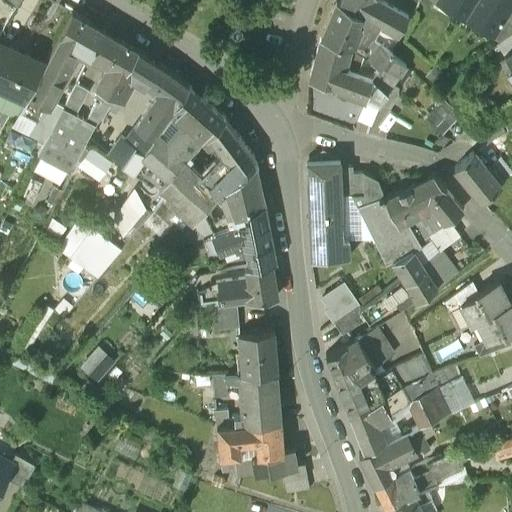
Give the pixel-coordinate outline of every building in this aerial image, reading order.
[(339,1),(337,0),(334,0),(320,35),(320,36),(352,45),(357,33),(372,44),(366,55),(379,64),(380,64),(382,61),(387,65),(388,64),(399,72),(405,63),(389,51),(391,48),(369,31),(361,25),(361,23),(357,21),(360,13),(339,1)] [(339,0),(339,1),(360,13),(375,21),(397,34),(408,14),(382,0),(339,0)] [(471,0),(444,0),(464,12),(471,0)] [(471,0),(464,12),(491,29),(508,3),(509,0),(471,0)] [(511,5),(508,3),(491,29),(488,33),(499,40),(511,30),(511,5)] [(103,30),(71,11),(59,35),(77,46),(90,53),(103,30)] [(375,21),(360,13),(357,21),(361,23),(361,25),(369,31),(375,21)] [(136,49),(103,30),(90,53),(109,64),(93,94),(110,102),(116,91),(117,92),(127,74),(126,73),(130,66),(127,64),(136,49)] [(511,30),(499,40),(497,41),(504,51),(511,45),(511,30)] [(44,62),(27,94),(45,104),(49,97),(77,46),(59,35),(44,62)] [(352,45),(320,36),(309,78),(335,86),(341,65),(358,71),(363,54),(351,46),(352,45)] [(44,62),(0,41),(0,85),(26,97),(27,94),(44,62)] [(148,57),(136,49),(127,64),(130,66),(131,67),(135,70),(139,72),(148,57)] [(188,85),(165,68),(148,57),(139,72),(149,78),(143,86),(157,95),(147,111),(163,123),(174,108),(172,107),(188,85)] [(387,65),(382,61),(380,64),(379,64),(371,76),(387,91),(392,83),(399,72),(388,64),(387,65)] [(358,71),(341,65),(335,86),(379,102),(380,101),(387,91),(371,76),(358,71)] [(131,67),(130,66),(126,73),(127,74),(132,77),(135,70),(131,67)] [(88,90),(75,83),(63,105),(62,108),(74,114),(88,90)] [(387,91),(380,101),(389,106),(397,94),(398,86),(392,83),(387,91)] [(225,117),(189,84),(188,85),(172,107),(174,108),(192,123),(205,135),(207,137),(225,117)] [(110,102),(106,108),(117,114),(124,101),(120,99),(122,94),(117,92),(116,91),(110,102)] [(45,104),(27,94),(26,97),(19,109),(37,119),(45,104)] [(63,105),(49,97),(45,104),(37,119),(52,128),(62,108),(63,105)] [(459,111),(443,97),(424,117),(441,131),(459,111)] [(511,104),(511,102),(497,110),(503,119),(511,113),(511,104)] [(62,108),(52,128),(37,155),(67,171),(91,123),(85,120),(74,114),(62,108)] [(163,123),(147,111),(135,126),(153,138),(155,135),(163,123)] [(98,117),(89,113),(85,120),(91,123),(94,125),(98,117)] [(511,113),(503,119),(506,128),(511,124),(511,113)] [(225,117),(208,135),(222,153),(223,154),(201,177),(219,193),(225,187),(225,186),(228,184),(237,173),(254,157),(225,117)] [(192,123),(172,146),(185,157),(205,135),(192,123)] [(121,136),(109,153),(122,164),(134,148),(143,150),(143,151),(145,148),(153,138),(135,126),(125,139),(121,136)] [(155,135),(153,138),(145,148),(159,160),(170,148),(155,135)] [(86,145),(76,164),(101,176),(110,157),(86,145)] [(185,157),(172,146),(170,148),(159,160),(158,161),(171,173),(183,159),(185,157)] [(143,150),(134,148),(122,164),(130,170),(143,150)] [(489,170),(472,149),(453,165),(481,198),(503,179),(494,167),(489,170)] [(338,161),(322,152),(306,164),(309,238),(341,237),(341,236),(340,195),(339,164),(338,161)] [(201,177),(183,159),(171,173),(158,187),(165,193),(163,196),(193,222),(203,211),(208,206),(219,193),(201,177)] [(158,161),(143,177),(158,187),(171,173),(158,161)] [(228,184),(225,186),(225,187),(228,197),(227,198),(231,211),(235,223),(239,222),(245,219),(242,209),(263,202),(255,164),(228,184)] [(352,164),(339,164),(340,195),(351,194),(352,194),(353,194),(352,171),(352,164)] [(377,177),(363,170),(352,171),(353,194),(384,196),(377,177)] [(432,172),(384,196),(393,216),(397,225),(407,219),(416,214),(434,204),(431,199),(446,188),(432,172)] [(228,197),(225,187),(219,193),(226,213),(231,211),(227,198),(228,197)] [(446,188),(431,199),(434,204),(445,219),(462,206),(446,188)] [(121,227),(149,208),(136,190),(108,208),(121,227)] [(351,194),(340,195),(341,236),(348,235),(348,237),(372,236),(352,194),(351,194)] [(353,194),(352,194),(372,236),(385,263),(392,259),(413,247),(413,246),(421,243),(419,239),(407,219),(397,225),(393,216),(384,196),(353,194)] [(193,222),(163,196),(154,209),(172,225),(182,234),(192,223),(193,222)] [(263,202),(242,209),(245,219),(239,222),(243,241),(248,266),(271,260),(274,259),(263,202)] [(193,222),(192,223),(204,234),(212,229),(205,216),(203,211),(193,222)] [(226,213),(208,222),(212,229),(213,231),(235,223),(231,211),(226,213)] [(44,227),(59,234),(66,220),(51,213),(44,227)] [(427,233),(416,214),(407,219),(419,239),(427,233)] [(450,220),(430,236),(435,243),(440,240),(444,244),(459,233),(450,220)] [(235,223),(213,231),(220,250),(243,241),(239,222),(235,223)] [(172,225),(157,242),(167,251),(182,234),(172,225)] [(102,235),(91,227),(85,234),(96,243),(102,235)] [(341,237),(309,238),(310,258),(349,256),(348,237),(348,235),(341,236),(341,237)] [(421,260),(421,261),(425,267),(436,284),(457,268),(440,246),(421,260)] [(413,247),(392,259),(401,275),(405,281),(425,267),(421,261),(421,260),(413,247)] [(271,260),(249,266),(251,277),(220,281),(220,284),(221,289),(222,302),(235,300),(276,295),(271,260)] [(425,267),(405,281),(410,289),(416,299),(436,284),(425,267)] [(359,306),(358,307),(365,317),(368,320),(395,300),(402,295),(410,289),(405,281),(401,275),(381,290),(363,304),(359,306)] [(471,277),(443,297),(448,307),(461,301),(460,300),(477,291),(476,289),(477,289),(471,277)] [(477,289),(476,289),(477,291),(460,300),(461,301),(470,319),(476,317),(508,300),(497,278),(477,289)] [(343,282),(321,296),(329,307),(350,293),(343,282)] [(378,284),(359,298),(363,304),(381,290),(378,284)] [(216,289),(197,292),(198,305),(211,303),(222,302),(221,289),(216,289)] [(329,307),(325,310),(333,321),(358,304),(350,293),(329,307)] [(402,295),(395,300),(398,305),(405,300),(402,295)] [(511,298),(508,300),(476,317),(486,335),(486,336),(503,327),(504,330),(505,329),(511,325),(511,298)] [(222,302),(211,303),(213,328),(237,326),(235,300),(222,302)] [(358,304),(333,321),(341,333),(365,317),(358,307),(359,306),(358,304)] [(357,335),(325,354),(348,412),(368,404),(373,400),(368,386),(362,389),(357,376),(385,357),(377,343),(385,338),(376,324),(357,336),(357,335)] [(503,327),(486,336),(486,335),(473,341),(479,352),(511,341),(505,329),(504,330),(503,327)] [(272,329),(238,332),(241,373),(276,372),(272,329)] [(114,362),(98,349),(81,369),(97,382),(114,362)] [(423,351),(391,365),(400,383),(402,382),(431,369),(423,351)] [(452,362),(432,369),(439,384),(458,378),(452,362)] [(431,369),(402,382),(410,397),(409,397),(421,423),(433,417),(451,409),(439,384),(432,369),(431,369)] [(241,373),(239,373),(239,381),(242,415),(243,424),(259,423),(280,420),(276,372),(241,373)] [(239,373),(225,374),(225,381),(226,381),(239,381),(239,373)] [(225,374),(212,374),(213,396),(227,395),(226,381),(225,381),(225,374)] [(373,400),(368,404),(348,412),(364,452),(384,441),(376,424),(392,416),(388,410),(409,397),(410,397),(402,382),(400,383),(381,396),(373,400)] [(226,409),(214,410),(216,427),(228,426),(227,418),(226,409)] [(242,415),(231,416),(232,418),(227,418),(228,426),(237,425),(243,424),(242,415)] [(458,466),(433,417),(421,423),(411,428),(422,452),(425,459),(432,471),(436,478),(458,466)] [(280,420),(259,423),(243,424),(237,425),(238,443),(243,443),(256,441),(258,455),(283,452),(282,449),(280,420)] [(228,426),(216,427),(220,457),(229,456),(233,456),(239,455),(239,453),(238,443),(237,425),(228,426)] [(364,452),(359,454),(374,485),(394,476),(388,464),(414,451),(422,452),(411,428),(364,452)] [(511,436),(491,442),(495,456),(511,451),(511,436)] [(258,455),(250,457),(253,475),(281,469),(297,466),(297,465),(293,447),(282,449),(283,452),(258,455)] [(35,466),(15,455),(10,464),(11,465),(4,478),(22,488),(31,472),(35,466)] [(250,457),(239,459),(239,455),(233,456),(235,465),(237,478),(253,475),(250,457)] [(10,464),(0,458),(0,484),(4,478),(11,465),(10,464)] [(297,466),(281,469),(283,482),(306,478),(304,464),(297,465),(297,466)] [(394,476),(374,485),(385,506),(413,493),(415,492),(426,487),(436,483),(436,478),(432,471),(414,478),(410,468),(394,476)] [(306,478),(283,482),(286,493),(308,489),(306,478)] [(443,482),(436,483),(426,487),(429,492),(436,489),(444,489),(443,482)] [(415,492),(413,493),(419,504),(430,498),(431,497),(429,492),(426,487),(415,492)] [(413,493),(385,506),(387,511),(423,511),(419,504),(413,493)] [(430,498),(419,504),(423,511),(429,511),(436,509),(430,498)] [(95,511),(96,511),(79,503),(73,511),(95,511)]
